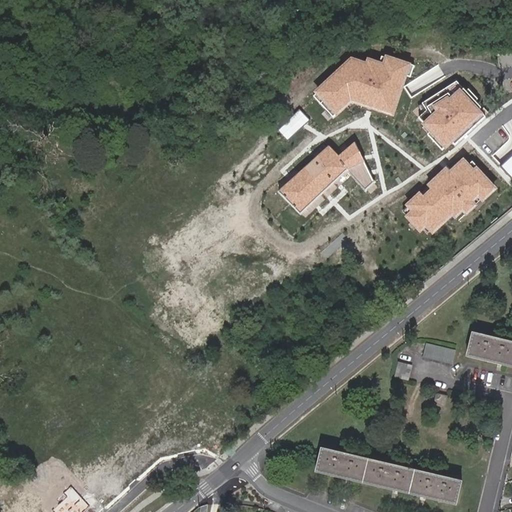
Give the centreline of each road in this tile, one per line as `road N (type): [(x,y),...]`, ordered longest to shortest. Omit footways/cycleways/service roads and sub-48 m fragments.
road 1 (tertiary): [(240,458),(511,231)]
road 2 (residential): [(225,470),(184,457),(110,511)]
